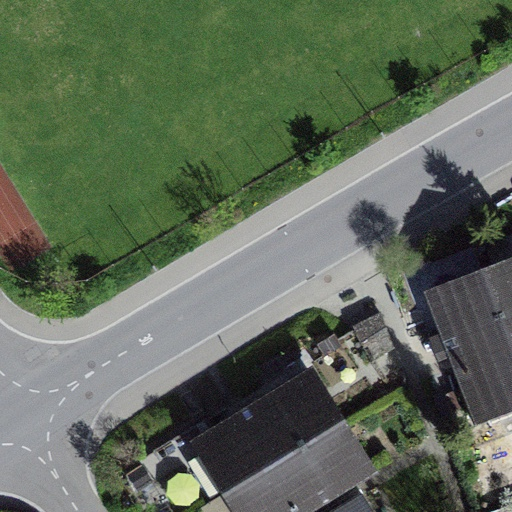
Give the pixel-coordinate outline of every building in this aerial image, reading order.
[(497,274),(485,279),(511,348),(511,233),(485,244),(497,274)] [(472,411),(511,395),(511,348),(485,279),(429,300),(441,332),(429,336),(438,359),(450,354),(472,411)] [(354,328),(371,362),(394,347),(378,316),(354,328)] [(304,373),(202,435),(234,487),(336,424),(304,373)] [(336,424),(234,487),(249,511),(306,511),(367,475),(336,424)] [(360,511),(354,502),(337,511),(360,511)] [(511,511),(511,503),(490,511),(511,511)]
